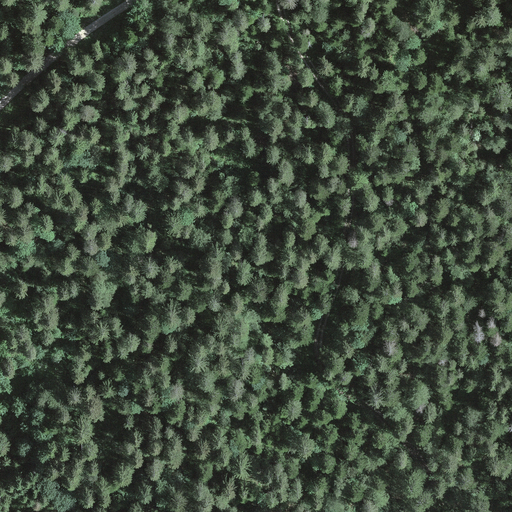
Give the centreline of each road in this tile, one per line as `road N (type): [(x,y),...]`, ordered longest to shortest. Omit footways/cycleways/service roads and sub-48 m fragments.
road 1 (track): [(471,511),(443,492),(369,406),(323,371),(319,336),(347,230),(350,144),(346,120),(293,39),(279,0)]
road 2 (track): [(134,0),(0,106)]
